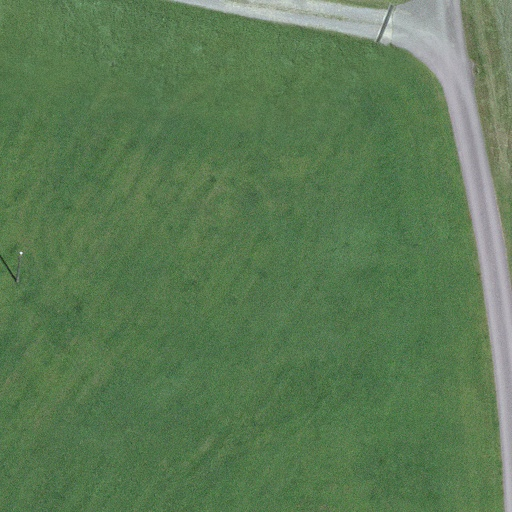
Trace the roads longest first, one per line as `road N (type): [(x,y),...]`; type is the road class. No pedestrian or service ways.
road 1 (track): [(511,440),(495,245),(438,29)]
road 2 (track): [(438,29),(223,0)]
